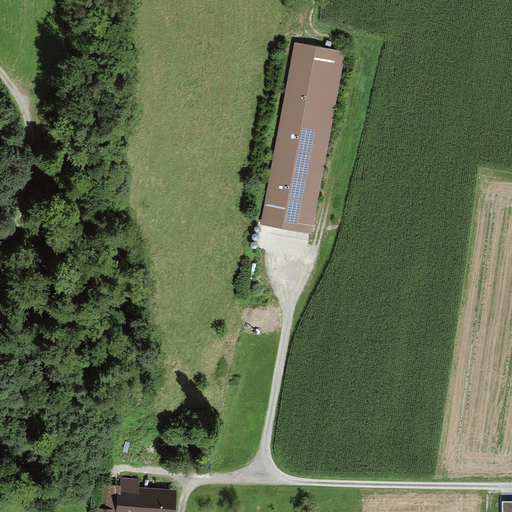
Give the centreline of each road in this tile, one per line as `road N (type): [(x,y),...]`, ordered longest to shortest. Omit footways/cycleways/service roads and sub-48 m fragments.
road 1 (residential): [(511,485),(114,467)]
road 2 (track): [(259,477),(298,249)]
road 3 (track): [(0,265),(29,144),(0,71)]
